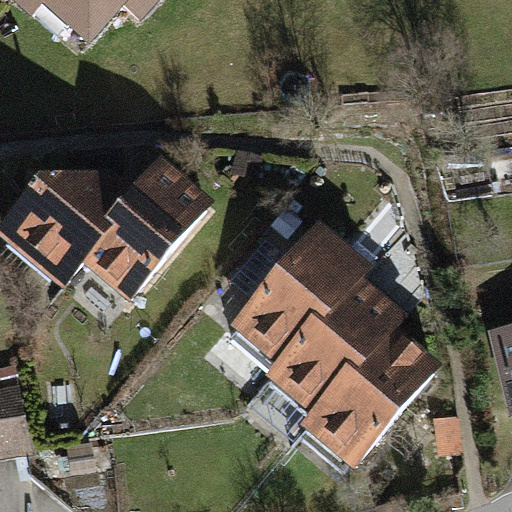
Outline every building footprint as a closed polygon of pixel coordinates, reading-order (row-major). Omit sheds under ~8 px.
[(46,17),(94,59),(129,20),(144,33),(173,0),(0,0),(0,13),(7,20),(14,13),(34,31),(46,17)] [(238,154),(233,178),(261,185),(266,160),(238,154)] [(141,196),(81,266),(134,312),(221,211),(168,165),(141,196)] [(42,193),(1,241),(58,291),(81,266),(141,196),(125,182),(42,193)] [(324,235),(234,341),(282,382),(364,285),(372,276),(324,235)] [(407,321),(364,285),(282,382),(276,390),(319,426),(397,333),(407,321)] [(511,325),(463,336),(480,416),(511,408),(511,325)] [(443,371),(397,333),(319,426),(311,437),(358,475),(443,371)] [(20,388),(0,391),(0,467),(34,461),(20,388)]
